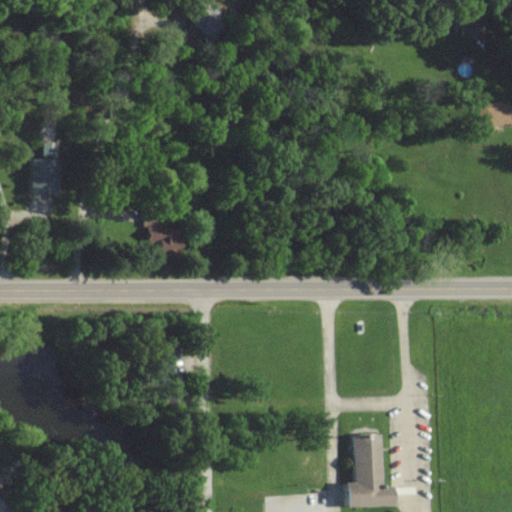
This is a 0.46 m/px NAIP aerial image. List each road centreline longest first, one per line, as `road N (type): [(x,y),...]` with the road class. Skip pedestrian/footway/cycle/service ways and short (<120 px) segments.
road 1 (secondary): [(511,284),(0,286)]
road 2 (residential): [(210,511),(204,286)]
